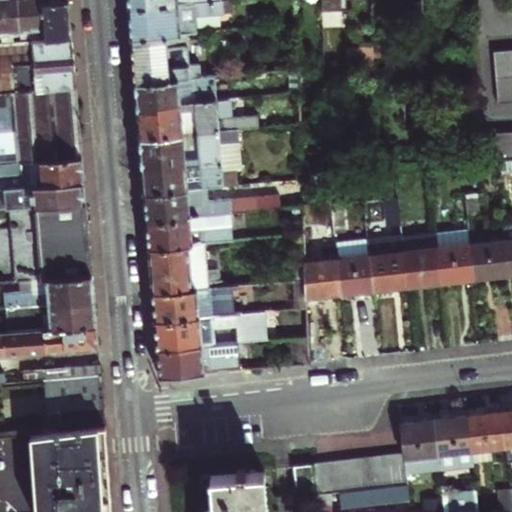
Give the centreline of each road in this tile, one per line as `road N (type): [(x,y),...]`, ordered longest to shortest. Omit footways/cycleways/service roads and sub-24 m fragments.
road 1 (residential): [(97,0),(133,409)]
road 2 (residential): [(133,409),(511,366)]
